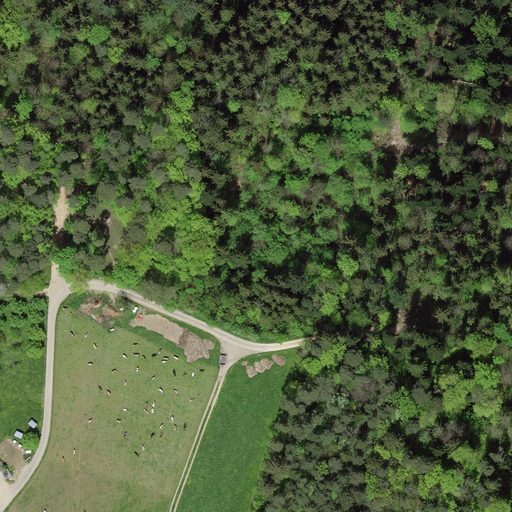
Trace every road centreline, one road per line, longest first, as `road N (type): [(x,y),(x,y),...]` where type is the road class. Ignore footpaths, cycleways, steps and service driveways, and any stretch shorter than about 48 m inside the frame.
road 1 (track): [(234,342),(105,285),(57,282),(62,179),(30,126),(0,106)]
road 2 (track): [(0,505),(45,451),(57,282),(0,289)]
road 3 (track): [(511,348),(405,331),(270,349),(234,342)]
road 4 (track): [(511,137),(436,155),(415,151),(406,140),(388,43),(392,0)]
road 5 (track): [(234,342),(174,511)]
